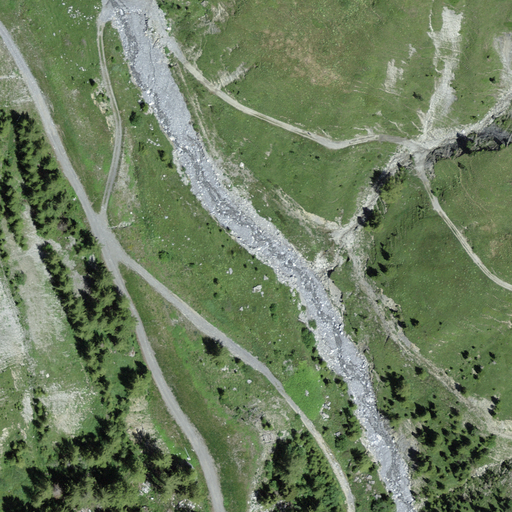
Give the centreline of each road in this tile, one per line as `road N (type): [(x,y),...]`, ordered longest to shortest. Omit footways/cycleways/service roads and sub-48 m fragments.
road 1 (track): [(124,0),(98,12),(94,25),(118,142),(121,264),(272,373),(340,478),(348,511)]
road 2 (track): [(0,27),(121,264),(210,463),(220,511)]
road 3 (track): [(511,288),(480,273),(396,142),(319,144),(215,97),(139,0)]
